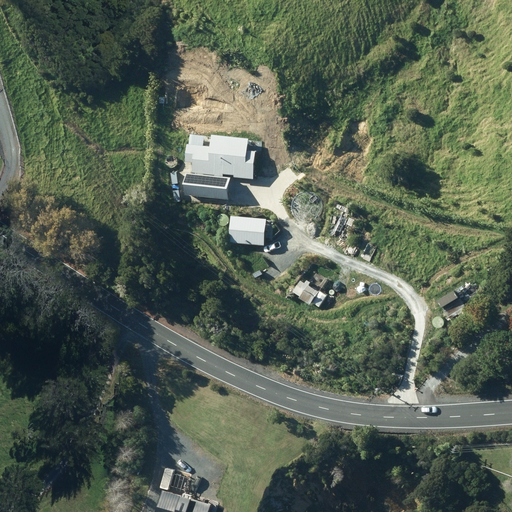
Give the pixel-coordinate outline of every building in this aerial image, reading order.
[(193,170),(183,169),(181,199),(233,202),(234,187),(240,187),(240,177),(262,178),(263,163),(259,163),(260,149),(250,149),(251,138),(215,135),(215,148),(185,146),(184,159),(194,160),(193,170)] [(334,205),(329,216),(342,222),(347,211),(334,205)] [(290,254),(275,241),(269,248),(283,261),(290,254)] [(468,310),(459,297),(444,309),(452,321),(468,310)] [(381,310),(377,303),(362,312),(366,319),(381,310)] [(196,483),(194,492),(216,499),(219,490),(196,483)] [(161,488),(154,511),(212,511),(215,503),(161,488)]
